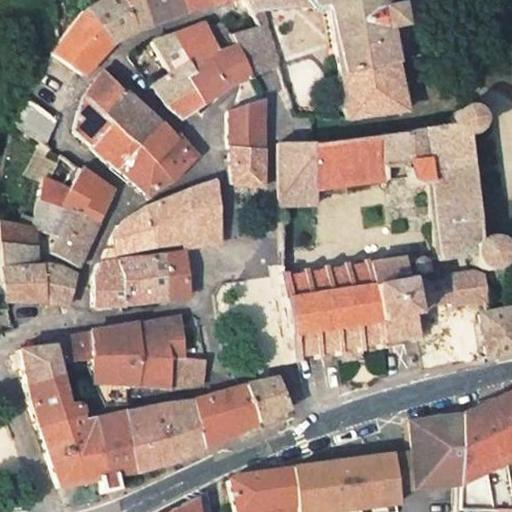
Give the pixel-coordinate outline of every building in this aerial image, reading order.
[(94,0),(66,0),(61,4),(97,32),(113,18),(94,0)] [(164,0),(94,0),(113,18),(125,12),(164,0)] [(324,0),(336,63),(389,53),(383,17),(399,14),(396,0),(324,0)] [(64,61),(97,32),(61,4),(39,31),(33,38),(64,61)] [(132,70),(151,91),(176,79),(162,56),(172,52),(156,18),(135,28),(153,59),(132,70)] [(181,87),(234,65),(221,34),(172,52),(162,56),(176,79),(181,87)] [(395,96),(389,53),(336,63),(343,104),(395,96)] [(114,137),(137,115),(92,69),(93,66),(93,63),(92,60),(90,59),(87,60),(84,62),(61,88),(114,137)] [(12,85),(1,108),(31,129),(41,108),(12,85)] [(149,169),(114,137),(61,88),(52,122),(84,155),(126,184),(149,169)] [(391,156),(397,166),(422,165),(466,162),(462,124),(464,122),(468,119),(471,114),(472,108),(472,103),(470,99),(466,96),(462,95),(462,94),(458,94),(453,94),(450,96),(448,100),(447,104),(285,130),(263,133),(266,173),(269,196),(300,189),(300,168),(391,156)] [(198,102),(205,144),(238,141),(234,96),(198,102)] [(149,169),(172,140),(154,126),(150,129),(137,115),(114,137),(149,169)] [(242,176),(238,141),(205,144),(210,178),(242,176)] [(18,211),(41,223),(61,193),(82,202),(96,177),(66,155),(54,175),(33,165),(18,211)] [(422,165),(423,192),(425,232),(425,242),(431,243),(456,242),(458,247),(462,250),(467,253),(472,254),(478,254),(481,253),(485,248),(488,242),(489,235),(489,229),(488,226),(485,221),(481,217),(475,215),(471,214),(466,162),(422,165)] [(193,174),(155,188),(166,232),(205,223),(193,174)] [(71,222),(82,202),(61,193),(41,223),(33,237),(61,256),(71,222)] [(81,253),(130,239),(119,202),(92,223),(89,238),(82,243),(81,253)] [(0,208),(0,226),(18,227),(18,211),(0,208)] [(19,247),(18,227),(0,226),(0,293),(16,292),(49,298),(57,266),(43,257),(19,247)] [(323,343),(369,335),(404,330),(401,311),(426,305),(426,300),(425,296),(450,291),(446,259),(433,261),(421,262),(419,253),(391,256),(388,240),(276,263),(285,348),(323,343)] [(170,241),(143,242),(148,290),(175,288),(170,241)] [(143,242),(102,253),(110,293),(148,290),(143,242)] [(79,296),(110,293),(102,253),(78,260),(74,280),(79,296)] [(426,300),(474,290),(470,263),(459,257),(446,259),(450,291),(425,296),(426,300)] [(507,342),(500,298),(476,301),(471,302),(471,306),(476,347),(497,343),(507,342)] [(168,307),(124,316),(117,380),(150,381),(150,355),(165,352),(165,378),(191,372),(192,335),(169,338),(168,307)] [(75,358),(81,380),(104,384),(117,380),(124,316),(73,325),(73,358),(75,358)] [(55,361),(73,358),(73,325),(48,329),(49,337),(55,361)] [(40,363),(55,361),(49,337),(35,339),(40,363)] [(41,370),(40,363),(35,339),(0,344),(0,355),(4,376),(41,370)] [(165,352),(150,355),(150,381),(165,378),(165,352)] [(49,401),(41,370),(4,376),(6,383),(11,398),(17,414),(49,401)] [(260,372),(228,381),(241,419),(258,411),(272,405),(260,372)] [(493,405),(511,401),(511,392),(507,376),(488,384),(493,405)] [(104,384),(81,380),(88,406),(108,405),(104,384)] [(233,422),(241,419),(228,381),(174,397),(187,441),(215,429),(233,422)] [(504,449),(493,405),(488,384),(441,402),(438,479),(504,449)] [(111,412),(106,413),(120,463),(153,452),(187,441),(174,397),(111,412)] [(17,414),(37,462),(44,478),(85,471),(72,421),(64,423),(65,406),(63,403),(61,400),(58,399),(55,399),(49,401),(17,414)] [(395,444),(396,456),(378,458),(377,446),(327,451),(277,457),(280,506),(300,504),(299,495),(315,493),(316,502),(332,500),(348,499),(347,490),(362,488),(363,497),(382,495),(381,480),(397,479),(398,482),(438,479),(441,402),(433,405),(404,410),(392,412),(395,444)] [(72,421),(85,471),(88,484),(104,480),(104,468),(120,463),(106,413),(72,421)] [(220,465),(212,472),(216,499),(217,511),(280,511),(280,506),(277,457),(268,458),(254,460),(220,465)] [(194,482),(137,511),(186,511),(197,508),(194,482)]
